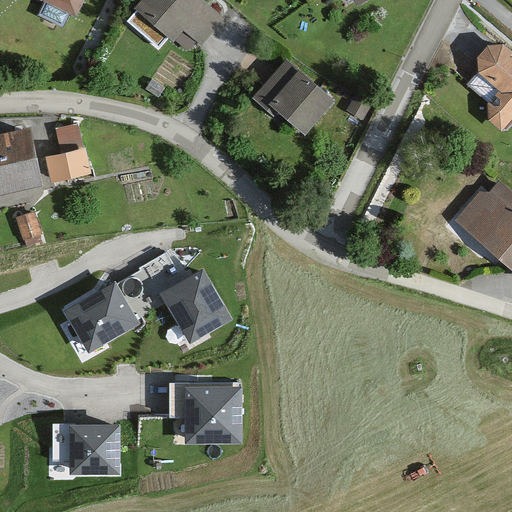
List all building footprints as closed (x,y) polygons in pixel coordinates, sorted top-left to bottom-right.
[(200,0),(142,0),(189,41),(209,19),(195,6),(200,0)] [(511,111),(511,47),(501,38),(479,62),(506,86),(487,107),(503,122),(511,111)] [(333,94),(301,67),(276,95),(308,123),(333,94)] [(84,119),(59,123),(63,149),(48,152),(53,179),(93,173),(84,119)] [(29,127),(0,133),(0,182),(39,174),(29,127)] [(511,188),(496,175),(465,211),(511,252),(511,188)] [(202,266),(164,288),(191,335),(229,313),(202,266)] [(137,318),(115,279),(68,307),(90,345),(137,318)] [(240,383),(188,383),(187,437),(240,438),(240,383)] [(123,471),(122,418),(55,420),(56,472),(123,471)]
